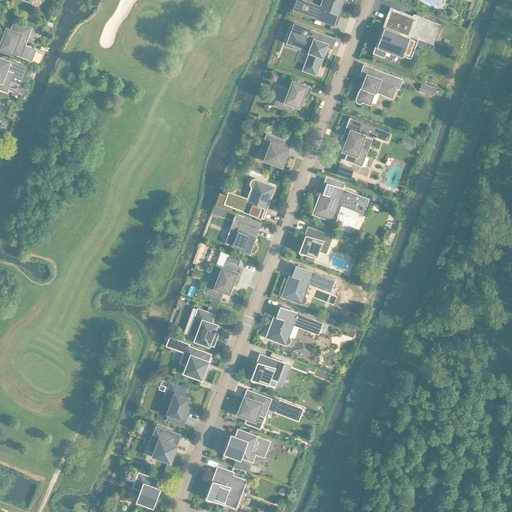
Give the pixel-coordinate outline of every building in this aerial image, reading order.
[(298,14),(337,29),(342,15),(344,16),(349,0),(330,0),(326,12),(302,3),(298,14)] [(383,54),(388,56),(390,52),(407,58),(413,43),(411,42),(412,38),(419,41),(421,36),(438,42),(443,30),(419,21),(418,23),(402,17),(399,25),(394,22),(392,28),(390,34),(389,33),(386,41),(384,41),(381,48),(381,50),(382,52),(383,54)] [(0,49),(0,50),(24,60),(36,64),(39,55),(28,50),(35,33),(19,27),(16,35),(12,34),(7,45),(2,43),(0,49)] [(325,67),(329,55),(328,55),(330,49),(329,48),(332,42),(299,29),(292,47),(315,56),(310,69),(317,72),(317,73),(317,75),(319,76),(321,76),(322,75),(323,74),(326,67),(325,67)] [(12,65),(12,66),(0,61),(0,91),(11,96),(17,79),(27,82),(30,72),(12,65)] [(365,97),(363,96),(361,103),(360,105),(361,107),(363,108),(365,108),(366,107),(367,106),(374,108),(379,95),(396,102),(400,91),(402,92),(405,85),(376,74),(373,80),(372,80),(370,86),(369,86),(365,97)] [(276,78),(273,84),(280,87),(282,81),(276,78)] [(298,108),(303,110),(307,98),(312,100),(315,93),(298,87),(294,95),(287,92),(280,110),(295,116),(298,108)] [(426,88),(424,94),(430,96),(429,98),(436,101),(439,93),(426,88)] [(1,101),(0,104),(0,106),(4,108),(7,109),(9,104),(1,101)] [(368,140),(362,138),(364,132),(353,128),(348,141),(353,142),(349,154),(353,156),(350,164),(358,167),(358,166),(365,169),(368,162),(369,162),(375,144),(367,141),(368,140)] [(262,133),(259,139),(265,141),(267,135),(262,133)] [(270,164),(286,170),(292,154),(288,152),(290,146),(272,139),(269,146),(276,149),(270,164)] [(407,142),(405,148),(411,150),(411,152),(416,154),(418,147),(407,142)] [(341,179),(354,183),(357,174),(345,169),(341,179)] [(258,193),(253,204),(233,197),(232,200),(224,198),(220,210),(235,216),(237,211),(264,221),(270,208),(271,208),(277,192),(268,189),(269,187),(261,184),(259,184),(257,185),(256,186),(255,188),(255,190),(256,192),(258,193)] [(367,218),(373,204),(332,188),(327,202),(325,202),(319,218),(328,221),(327,223),(335,226),(337,226),(339,225),(341,224),(341,222),(341,220),(340,218),(339,217),(343,205),(360,212),(358,215),(367,218)] [(255,250),(262,233),(247,227),(249,222),(242,219),(234,240),(240,243),(238,249),(248,254),(248,255),(249,257),(250,258),(252,258),(254,258),(255,256),(256,251),(255,250)] [(323,255),(330,257),(336,241),(312,232),(309,239),(311,239),(307,250),(306,249),(304,255),(303,256),(304,258),(306,259),(307,259),(309,259),(310,257),(321,261),(323,255)] [(237,284),(242,286),(247,273),(242,271),(244,266),(233,262),(228,273),(227,273),(227,274),(219,271),(210,296),(225,302),(228,294),(233,296),(237,284)] [(297,305),(304,308),(306,308),(308,308),(310,306),(310,304),(310,302),(309,301),(308,299),(312,288),(334,296),(339,285),(301,271),(296,285),(294,284),(288,300),(297,304),(297,305)] [(218,300),(214,310),(220,313),(224,303),(218,300)] [(282,345),(281,346),(289,349),(291,349),(293,349),(294,347),(295,345),(295,343),(294,342),(292,341),(296,329),(322,339),(327,328),(285,312),(280,326),(279,325),(272,341),(282,345)] [(201,344),(218,350),(220,343),(215,341),(220,330),(215,328),(218,320),(203,314),(193,340),(201,343),(201,344)] [(353,334),(351,340),(357,343),(359,336),(353,334)] [(190,376),(206,382),(214,360),(193,351),(193,349),(176,342),(173,350),(190,356),(186,367),(192,369),(190,376)] [(262,384),(272,388),(275,382),(281,384),(288,369),(269,362),(267,368),(263,367),(259,377),(258,377),(256,382),(255,384),(256,385),(258,386),(259,387),(261,386),(262,384)] [(173,417),(173,418),(170,424),(187,431),(192,417),(188,415),(192,403),(188,402),(191,394),(175,388),(168,406),(172,407),(169,415),(173,416),(173,417)] [(281,415),(284,408),(256,397),(253,404),(249,402),(243,418),(253,422),(251,427),(264,432),(268,420),(262,417),(265,409),(281,415)] [(158,460),(174,466),(180,450),(176,448),(180,438),(161,432),(154,450),(161,453),(158,460)] [(235,440),(232,448),(231,447),(228,455),(228,457),(228,459),(230,460),(232,461),(234,461),(236,460),(237,458),(256,466),(259,457),(268,461),(273,446),(242,434),(239,441),(235,440)] [(223,474),(219,486),(218,486),(214,496),(213,496),(211,501),(210,503),(211,504),(213,505),(215,506),(216,505),(217,503),(237,511),(239,504),(242,505),(250,486),(234,480),(235,478),(236,478),(237,477),(223,472),(222,473),(223,474)] [(159,510),(162,502),(161,501),(164,494),(159,492),(162,485),(144,478),(138,492),(145,495),(142,503),(150,506),(150,508),(151,510),(152,511),(156,511),(158,511),(159,510)] [(284,494),(283,497),(284,500),(287,501),(290,500),(291,497),(290,494),(287,493),(284,494)]
